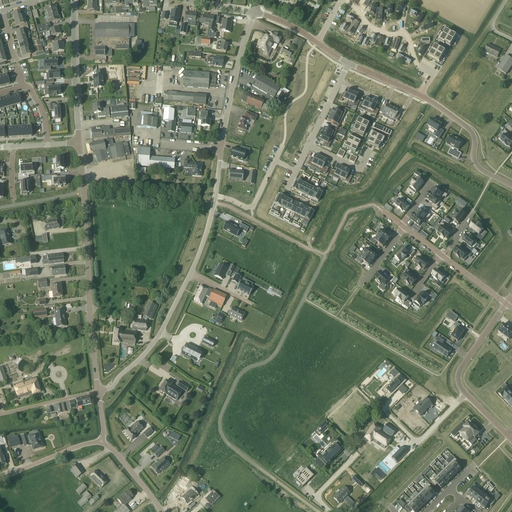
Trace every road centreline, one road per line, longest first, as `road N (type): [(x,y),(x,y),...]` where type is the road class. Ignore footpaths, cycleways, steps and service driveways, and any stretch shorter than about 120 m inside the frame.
road 1 (tertiary): [(98,391),(79,142)]
road 2 (residential): [(98,391),(145,353),(168,321),(215,196)]
road 3 (residential): [(317,43),(338,6),(349,2),(369,28),(408,39),(431,76),(420,96)]
road 4 (tertiary): [(79,142),(74,0)]
road 5 (residential): [(221,148),(252,12)]
road 6 (residential): [(511,185),(482,171),(468,128),(420,96)]
